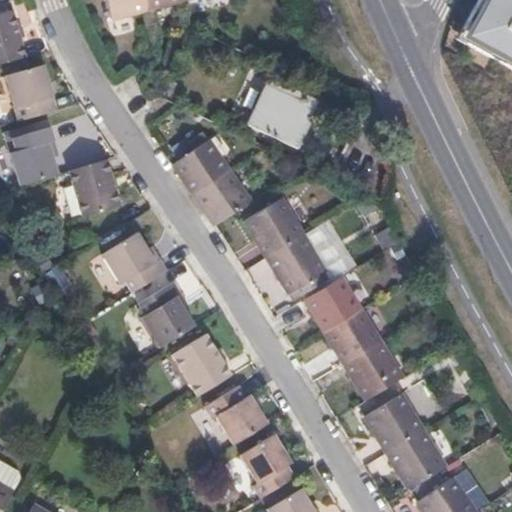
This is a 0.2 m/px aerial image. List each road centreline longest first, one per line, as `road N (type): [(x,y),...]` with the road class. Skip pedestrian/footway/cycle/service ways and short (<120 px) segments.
road 1 (residential): [(55,0),(79,65),(255,322),(369,511)]
road 2 (primary): [(511,269),(441,133)]
